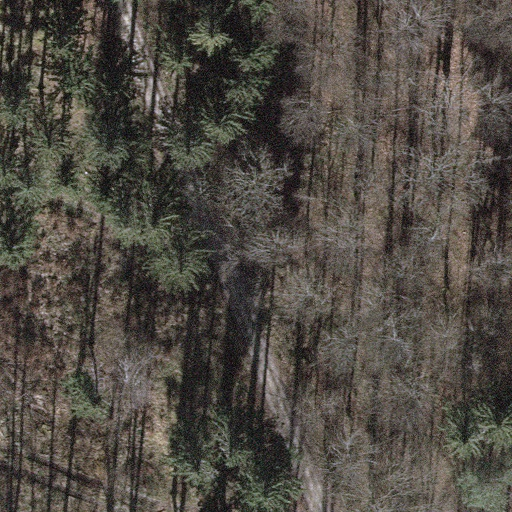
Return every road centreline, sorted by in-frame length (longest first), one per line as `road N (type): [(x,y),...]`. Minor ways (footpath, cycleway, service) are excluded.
road 1 (track): [(323,511),(112,0)]
road 2 (track): [(153,101),(459,511)]
